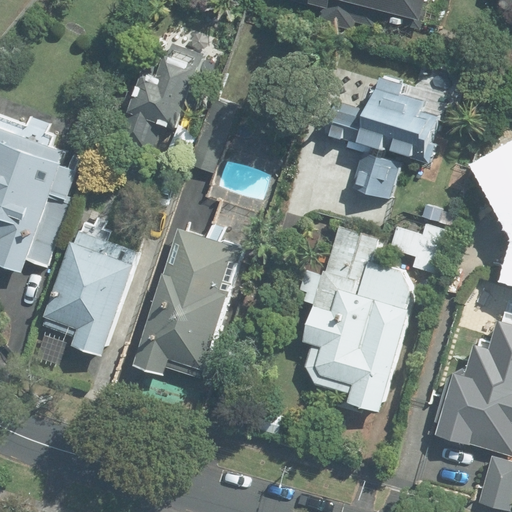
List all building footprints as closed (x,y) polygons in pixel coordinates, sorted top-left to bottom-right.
[(316,0),(316,1),(339,7),(341,0),(346,0),(427,22),(432,0),(316,0)] [(218,40),(172,21),(120,136),(217,177),(247,107),(198,87),(218,40)] [(354,88),(341,134),(370,142),(356,188),(399,200),(411,159),(434,166),(452,105),(410,93),(413,81),(386,73),(379,95),(354,88)] [(36,264),(56,271),(88,168),(72,162),(75,152),(59,147),(63,135),(55,132),(58,123),(33,115),(31,120),(0,110),(0,238),(5,240),(0,254),(0,260),(34,272),(36,264)] [(511,152),(491,163),(511,202),(511,152)] [(351,402),(380,410),(420,269),(441,275),(454,231),(402,216),(395,240),(345,225),(333,267),(317,262),(306,299),(318,303),(308,338),(317,341),(305,381),(353,395),(351,402)] [(114,236),(118,227),(90,217),(46,330),(110,355),(150,250),(114,236)] [(141,367),(173,377),(177,362),(213,374),(255,247),(188,225),(141,367)] [(511,296),(509,296),(494,342),(482,338),(472,367),(459,362),(437,431),(497,450),(481,498),(511,509),(511,296)]
